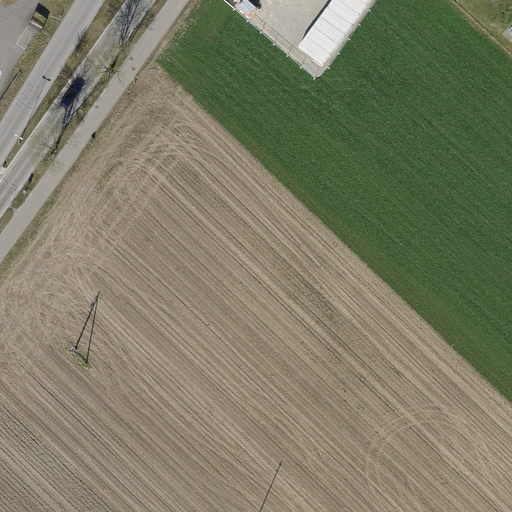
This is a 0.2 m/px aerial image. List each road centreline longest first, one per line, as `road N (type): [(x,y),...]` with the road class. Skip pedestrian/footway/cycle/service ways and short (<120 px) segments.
road 1 (secondary): [(0,181),(28,159),(142,0)]
road 2 (secondary): [(90,0),(0,153)]
